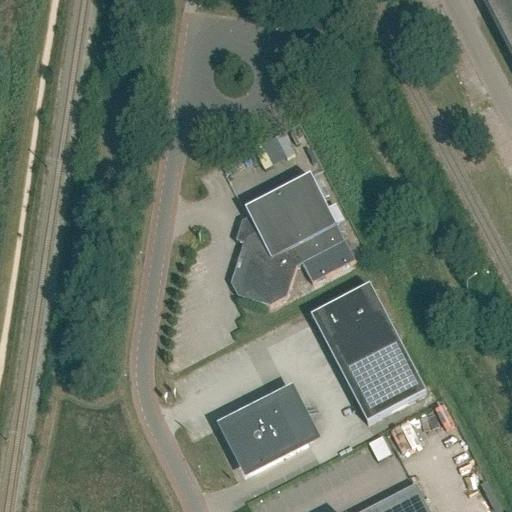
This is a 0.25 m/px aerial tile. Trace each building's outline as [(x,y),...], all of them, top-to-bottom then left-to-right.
[(511,0),(482,0),(511,57),(511,0)] [(313,288),(356,265),(312,180),(246,214),(250,221),(243,225),(236,245),(244,247),(232,288),(238,300),(270,310),(288,301),(298,271),(298,270),(303,268),(313,288)] [(427,397),(370,290),(311,321),(312,322),(317,320),(372,424),(367,427),(368,428),(427,397)] [(229,436),(229,437),(247,472),(248,473),(250,474),(251,474),(252,474),(253,474),(254,473),(309,445),(310,444),(311,444),(311,443),(311,442),(312,440),(312,439),(311,438),(294,403),(293,402),(291,401),(290,401),(289,401),(287,401),(231,430),(230,431),(229,432),(229,433),(229,434),(229,435),(229,436)] [(377,435),(363,442),(373,460),(387,452),(377,435)] [(428,511),(417,489),(372,511),(428,511)]
